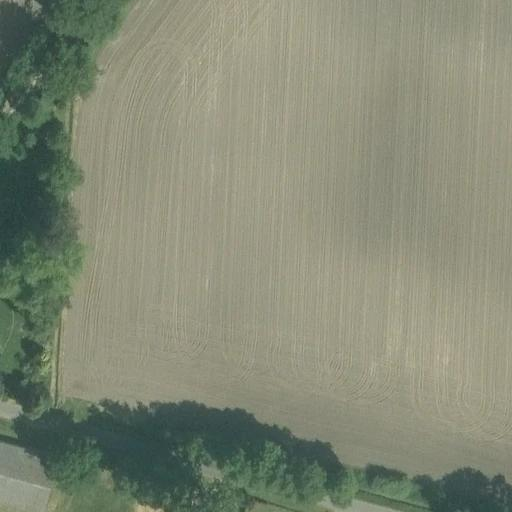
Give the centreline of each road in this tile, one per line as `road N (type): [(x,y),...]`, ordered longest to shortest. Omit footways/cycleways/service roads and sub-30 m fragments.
road 1 (unclassified): [(393,511),(0,395)]
road 2 (track): [(78,0),(0,116)]
